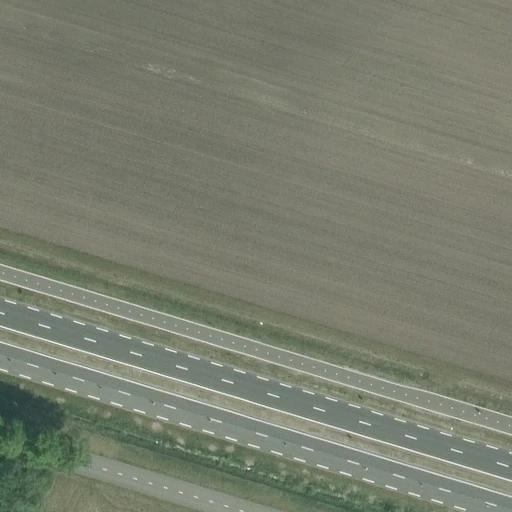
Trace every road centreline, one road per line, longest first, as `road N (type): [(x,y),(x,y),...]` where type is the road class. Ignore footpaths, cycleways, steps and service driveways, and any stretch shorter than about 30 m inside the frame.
road 1 (primary): [(511,467),(0,311)]
road 2 (primary): [(0,357),(509,511)]
road 3 (unclassified): [(237,511),(0,440)]
